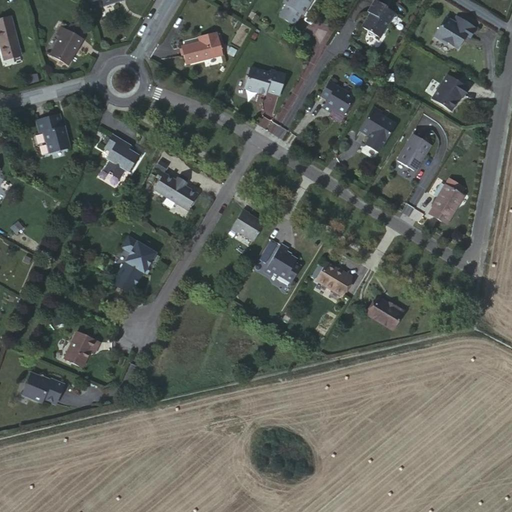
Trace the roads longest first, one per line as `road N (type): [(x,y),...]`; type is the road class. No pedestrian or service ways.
road 1 (residential): [(254,135),(468,271),(511,36)]
road 2 (residential): [(254,135),(136,337)]
road 3 (unknown): [(308,24),(328,37),(254,135)]
